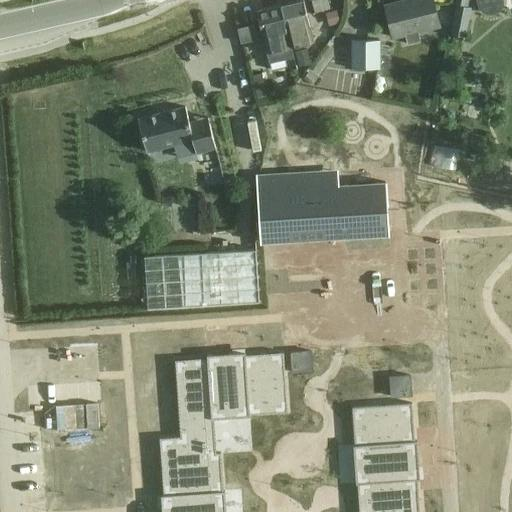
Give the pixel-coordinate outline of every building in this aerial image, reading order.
[(313,41),(311,31),(303,0),(300,0),(281,5),(291,47),(313,41)] [(418,31),(439,25),(432,0),(407,0),(385,6),(393,37),(405,34),(407,44),(420,41),(418,31)] [(464,37),(470,7),(467,6),(468,0),(454,0),(454,4),(457,4),(451,34),(464,37)] [(476,0),(477,5),(480,10),(484,14),(490,15),(495,13),(499,10),(502,5),(501,0),(476,0)] [(281,5),(258,11),(257,11),(270,62),(272,62),(272,61),(293,56),(291,47),(281,5)] [(336,8),(325,11),(328,22),(339,19),(336,8)] [(253,24),(238,27),(242,41),(257,38),(253,24)] [(380,69),(380,40),(352,39),(352,68),(380,69)] [(305,48),(295,51),(298,66),(309,63),(305,48)] [(308,71),(303,78),(311,84),(316,77),(308,71)] [(261,72),(252,74),(256,91),(258,98),(267,96),(265,88),(261,72)] [(293,95),(307,98),(308,92),(294,90),(293,95)] [(185,106),(138,118),(146,151),(192,139),(196,152),(216,147),(209,123),(191,128),(185,106)] [(455,139),(433,138),(432,162),(453,163),(455,139)] [(387,235),(384,183),(336,186),(335,171),(256,176),(260,242),(387,235)] [(233,250),(144,255),(147,306),(259,299),(256,248),(233,250)] [(296,361),(292,362),(292,372),(312,370),(311,350),(295,351),(296,361)] [(180,436),(159,437),(163,494),(161,494),(162,507),(161,511),(226,511),(225,490),(223,490),(221,452),(216,452),(214,418),(249,415),(249,414),(288,411),(286,385),(283,351),(245,354),(245,351),(232,352),(207,354),(207,357),(175,359),(180,436)] [(410,374),(390,376),(391,396),(401,395),(401,391),(411,390),(410,374)] [(419,511),(417,479),(420,478),(419,465),(417,440),(415,440),(412,402),(352,406),(355,444),(353,444),(356,483),(357,483),(359,511),(419,511)]
